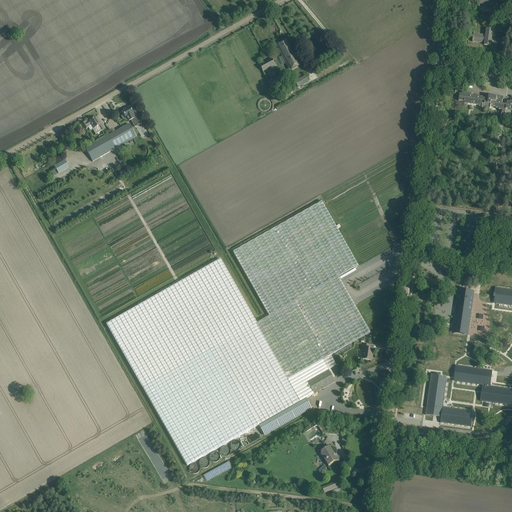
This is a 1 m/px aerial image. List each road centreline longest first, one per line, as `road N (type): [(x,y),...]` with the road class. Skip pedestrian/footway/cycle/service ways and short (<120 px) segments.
road 1 (unclassified): [(376,511),(436,66)]
road 2 (track): [(188,476),(9,151)]
road 3 (unclassified): [(0,157),(281,0)]
